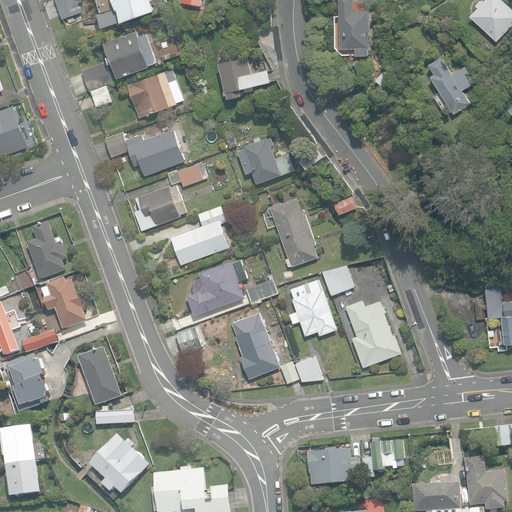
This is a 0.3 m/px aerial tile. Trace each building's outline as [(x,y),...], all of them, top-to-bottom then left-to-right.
[(118,10),(123,23),(155,12),(155,11),(150,0),(112,0),(117,10),(118,10)] [(356,49),(356,56),(370,56),(370,48),(371,48),(370,10),(355,10),(354,0),(340,0),(341,49),(356,49)] [(472,17),(498,41),(511,25),(511,9),(502,0),(487,0),(485,2),(482,0),(477,6),(479,8),(472,17)] [(115,63),(120,78),(151,67),(150,65),(157,62),(147,34),(140,37),(138,31),(107,42),(114,63),(115,63)] [(159,44),(165,62),(188,54),(181,36),(159,44)] [(198,71),(207,68),(204,56),(195,58),(198,71)] [(229,92),(230,99),(244,96),(242,88),(272,82),(269,69),(253,73),(249,56),(221,63),(227,92),(229,92)] [(432,76),(455,114),(472,104),(464,91),(476,83),(465,67),(454,74),(443,57),(430,65),(436,74),(432,76)] [(91,91),(92,91),(108,85),(112,83),(105,62),(83,70),(91,91)] [(129,85),(141,118),(178,105),(178,103),(186,100),(178,76),(176,77),(174,70),(166,73),(166,72),(129,85)] [(378,83),(383,88),(388,82),(383,78),(378,83)] [(108,85),(92,91),(98,107),(114,101),(108,85)] [(0,156),(30,146),(16,106),(0,111),(0,156)] [(143,163),(147,175),(187,161),(175,129),(145,139),(143,134),(128,139),(130,145),(137,165),(143,163)] [(107,138),(113,157),(130,151),(124,132),(107,138)] [(254,171),(259,183),(296,170),(290,153),(277,158),(273,146),(276,145),(273,137),(262,141),(261,136),(255,138),(256,141),(245,145),(246,148),(238,151),(247,174),(254,171)] [(228,140),(231,148),(238,146),(235,138),(228,140)] [(302,159),(309,168),(317,163),(324,157),(317,148),(302,159)] [(179,171),(185,186),(205,179),(199,163),(179,171)] [(182,181),(178,171),(169,174),(173,185),(182,181)] [(137,211),(144,230),(182,216),(181,214),(187,212),(178,185),(171,187),(171,186),(138,198),(142,209),(137,211)] [(337,202),(341,214),(358,207),(354,196),(337,202)] [(293,265),(293,266),(317,258),(319,257),(317,249),(315,245),(317,245),(317,243),(304,208),(302,209),(298,198),(272,207),(272,208),(269,209),(272,216),(275,215),(290,258),(287,258),(290,266),(293,265)] [(172,238),(182,265),(231,247),(222,223),(228,221),(222,205),(200,214),(204,226),(172,238)] [(29,243),(42,280),(68,270),(65,261),(69,259),(63,242),(58,244),(50,222),(34,228),(39,240),(29,243)] [(189,295),(196,315),(246,297),(241,281),(249,278),(246,270),(238,273),(233,260),(200,272),(202,277),(200,278),(197,282),(195,286),(195,291),(195,293),(189,295)] [(324,271),(333,295),(355,286),(347,266),(324,271)] [(283,272),(285,279),(293,277),(291,269),(283,272)] [(57,309),(65,330),(88,321),(83,308),(88,307),(82,292),(78,293),(73,280),(67,282),(66,278),(48,285),(52,296),(45,298),(50,311),(57,309)] [(246,289),(251,303),(279,293),(274,279),(246,289)] [(320,330),(322,335),(339,328),(323,287),(322,287),(319,279),(309,282),(314,294),(310,295),(306,284),(292,289),(295,297),(293,298),(298,311),(291,314),(295,325),(302,322),(306,335),(320,330)] [(503,316),(511,315),(511,300),(503,301),(502,286),(487,288),(490,317),(503,316)] [(7,288),(0,290),(0,298),(0,299),(10,296),(7,288)] [(354,337),(365,366),(403,352),(396,334),(393,335),(385,313),(386,313),(382,302),(381,302),(381,301),(366,306),(364,300),(347,306),(358,336),(354,337)] [(242,356),(250,378),(282,366),(267,324),(265,325),(260,312),(233,322),(238,335),(237,335),(245,355),(242,356)] [(511,315),(503,316),(506,344),(511,342),(511,315)] [(177,332),(184,353),(204,346),(197,326),(177,332)] [(22,338),(26,351),(60,340),(56,328),(22,338)] [(79,357),(97,406),(123,396),(105,347),(79,357)] [(13,394),(20,414),(52,404),(48,393),(51,392),(47,379),(49,378),(44,361),(42,362),(40,355),(7,365),(15,388),(12,389),(10,382),(5,384),(9,395),(13,394)] [(297,363),(304,381),(317,380),(325,379),(317,358),(316,356),(297,363)] [(282,365),(289,383),(301,379),(294,361),(282,365)] [(97,412),(98,425),(134,423),(134,410),(97,412)] [(511,425),(496,427),(498,447),(511,445),(511,425)] [(7,475),(11,498),(44,493),(34,427),(34,426),(32,427),(1,431),(5,457),(7,457),(10,475),(7,475)] [(116,488),(123,494),(151,464),(132,447),(135,444),(130,439),(127,442),(119,434),(91,464),(107,479),(103,484),(112,492),(116,488)] [(404,441),(371,444),(374,468),(365,470),(366,480),(374,479),(373,472),(386,470),(386,468),(395,467),(395,461),(406,460),(404,441)] [(366,479),(363,459),(353,460),(352,448),(308,453),(311,487),(355,483),(354,480),(366,479)] [(486,504),(487,510),(506,508),(505,503),(510,502),(506,471),(487,473),(486,457),(466,459),(471,506),(486,504)] [(231,511),(228,485),(208,487),(206,468),(193,470),(192,467),(183,468),(183,470),(156,474),(158,488),(153,489),(155,511),(231,511)] [(129,494),(138,503),(151,491),(142,482),(129,494)] [(417,511),(433,511),(432,511),(462,511),(460,482),(411,486),(412,497),(415,496),(415,511),(417,511)]
